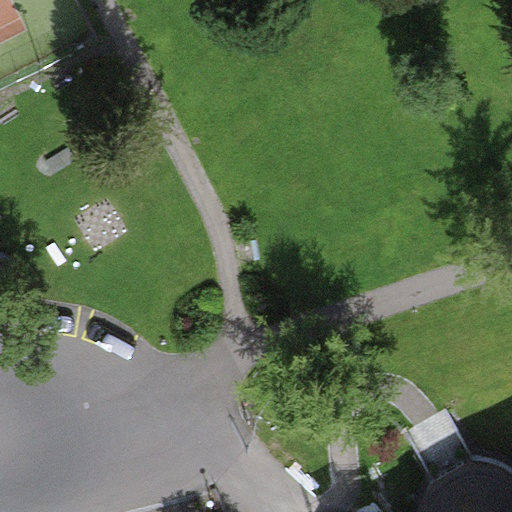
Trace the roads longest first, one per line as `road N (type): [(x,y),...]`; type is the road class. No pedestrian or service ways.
road 1 (residential): [(241,349),(511,252)]
road 2 (residential): [(0,394),(159,378),(241,349)]
